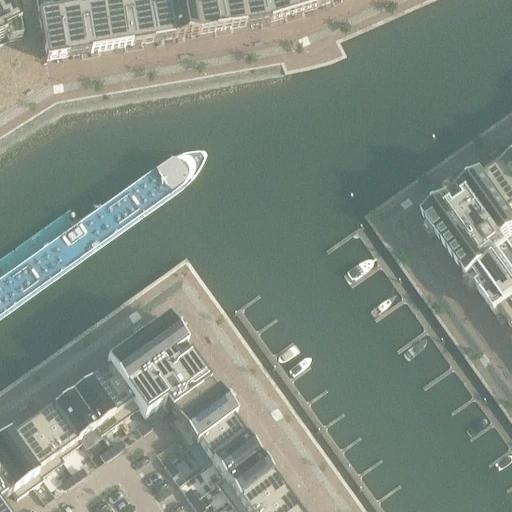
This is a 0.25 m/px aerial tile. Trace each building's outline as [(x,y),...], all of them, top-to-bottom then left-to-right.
[(0,0),(0,42),(5,40),(3,37),(18,29),(19,29),(5,0),(0,0)] [(101,0),(96,0),(81,3),(81,8),(89,56),(110,52),(101,0)] [(123,0),(101,0),(110,52),(132,48),(123,0)] [(123,0),(132,48),(153,45),(145,0),(123,0)] [(167,0),(145,0),(153,45),(174,41),(167,0)] [(191,0),(167,0),(174,41),(198,37),(191,0)] [(191,0),(198,37),(221,33),(215,0),(191,0)] [(240,0),(215,0),(221,33),(245,29),(240,0)] [(266,0),(240,0),(245,29),(270,24),(266,0)] [(266,0),(270,24),(294,17),(289,0),(266,0)] [(312,0),(289,0),(294,17),(317,10),(312,0)] [(312,0),(317,10),(339,1),(338,0),(312,0)] [(81,8),(60,12),(68,59),(89,56),(81,8)] [(60,12),(38,15),(47,63),(68,59),(60,12)] [(511,160),(503,167),(511,179),(511,160)] [(482,178),(511,220),(511,179),(503,167),(485,180),(482,178)] [(448,202),(423,220),(468,283),(470,282),(477,292),(495,317),(511,305),(511,254),(505,245),(511,239),(511,220),(482,178),(458,195),(448,202)] [(511,305),(495,317),(496,318),(501,315),(511,330),(511,305)] [(132,348),(106,367),(109,370),(139,413),(145,422),(169,405),(180,420),(170,427),(188,453),(198,446),(233,422),(232,422),(236,419),(217,393),(214,395),(183,352),(187,349),(180,341),(174,332),(172,328),(136,354),(132,348)] [(109,370),(89,384),(120,427),(139,413),(109,370)] [(89,384),(70,398),(95,433),(100,440),(120,427),(89,384)] [(70,398),(54,410),(79,444),(95,433),(70,398)] [(54,410),(34,425),(61,463),(82,448),(79,444),(54,410)] [(233,422),(198,446),(211,465),(246,440),(233,422)] [(34,425),(12,440),(42,482),(64,466),(61,463),(34,425)] [(148,426),(138,433),(142,439),(152,432),(148,426)] [(0,511),(0,505),(12,497),(17,503),(43,484),(42,482),(12,440),(9,436),(0,442),(0,511)] [(246,440),(211,465),(224,483),(259,458),(246,440)] [(120,446),(110,453),(115,459),(124,452),(120,446)] [(110,453),(101,459),(105,466),(115,459),(110,453)] [(224,483),(217,488),(231,509),(273,479),(259,458),(224,483)] [(170,465),(164,470),(171,479),(177,475),(170,465)] [(82,473),(72,480),(77,486),(86,480),(82,473)] [(273,479),(231,509),(233,511),(270,511),(288,500),(273,479)] [(72,480),(63,487),(67,493),(77,486),(72,480)] [(191,494),(184,498),(191,508),(198,503),(191,494)] [(296,511),(288,500),(270,511),(296,511)] [(203,511),(198,503),(191,508),(194,511),(203,511)]
